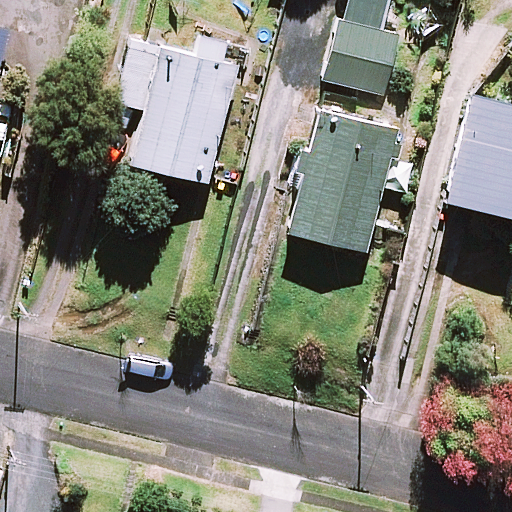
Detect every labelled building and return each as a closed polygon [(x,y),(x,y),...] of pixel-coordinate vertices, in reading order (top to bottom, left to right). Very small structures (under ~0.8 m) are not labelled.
[(385,0),(340,0),(320,80),(380,95),(397,29),(379,24),(385,0)] [(0,176),(3,177),(18,114),(0,109),(0,37),(2,27),(0,26),(0,176)] [(214,61),(219,41),(191,34),(186,54),(125,39),(109,101),(136,108),(123,162),(201,181),(230,64),(214,61)] [(511,104),(463,93),(439,199),(511,216),(511,104)] [(389,130),(309,111),(280,230),(360,249),(389,130)]
